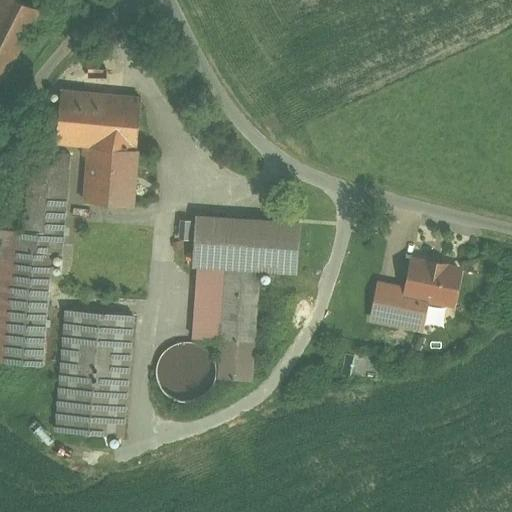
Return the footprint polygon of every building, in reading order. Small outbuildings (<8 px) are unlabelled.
[(39,11),(13,0),(0,0),(0,79),(6,83),(39,11)] [(141,97),(99,93),(61,90),(56,141),(84,144),(137,149),(141,97)] [(137,149),(84,144),(83,155),(88,155),(85,201),(133,204),(137,149)] [(24,232),(0,229),(0,361),(42,365),(49,284),(49,283),(52,252),(62,253),(70,153),(31,150),(24,232)] [(299,223),(198,216),(195,263),(198,264),(260,268),(296,270),(299,223)] [(178,238),(191,239),(192,218),(179,217),(178,238)] [(443,264),(430,261),(427,262),(413,259),(407,288),(406,292),(430,297),(433,301),(444,303),(448,301),(453,302),(460,269),(445,266),(443,264)] [(260,268),(198,264),(193,336),(220,338),(218,377),(252,380),(260,268)] [(430,297),(406,292),(407,288),(380,282),(373,315),(372,318),(414,326),(418,304),(430,297)] [(133,315),(66,309),(57,430),(123,436),(133,315)] [(182,341),(178,342),(175,343),(172,344),(168,347),(165,349),(162,352),(160,355),(159,358),(158,361),(157,365),(156,368),(156,372),(156,376),(157,380),(159,383),(161,388),(165,392),(169,395),(172,398),(176,400),(183,401),(188,401),(195,400),(200,398),(204,395),(208,393),(210,390),(213,386),(214,383),(215,381),(216,377),(217,373),(217,370),(216,365),(215,361),(214,357),(212,354),(209,351),(206,348),(202,345),(198,343),(195,342),(190,341),(186,340),(182,341)]
